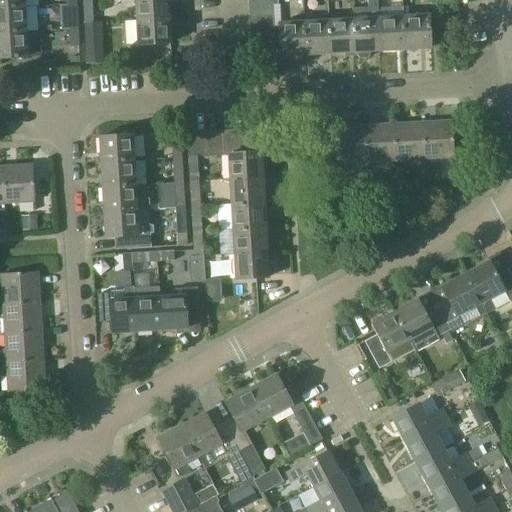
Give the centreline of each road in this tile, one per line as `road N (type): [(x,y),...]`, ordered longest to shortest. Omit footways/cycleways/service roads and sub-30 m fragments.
road 1 (residential): [(88,430),(68,142),(75,120),(97,107),(511,85)]
road 2 (unclassified): [(88,430),(299,313)]
road 3 (unclassified): [(299,313),(511,200)]
road 4 (residential): [(354,420),(299,313)]
